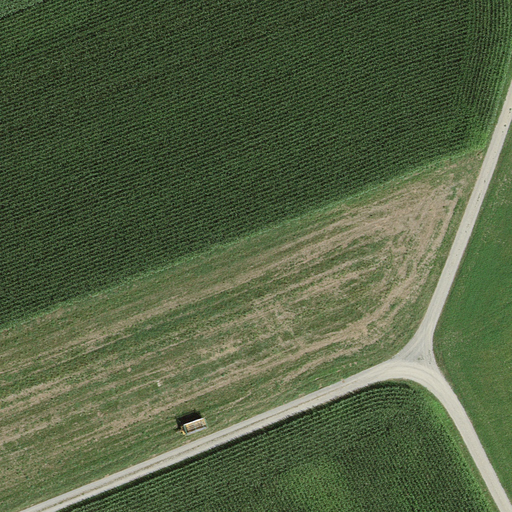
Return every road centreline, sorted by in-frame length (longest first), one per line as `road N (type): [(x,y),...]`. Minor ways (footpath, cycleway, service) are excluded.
road 1 (track): [(511,511),(435,378),(389,363),(26,511)]
road 2 (track): [(511,89),(410,365)]
